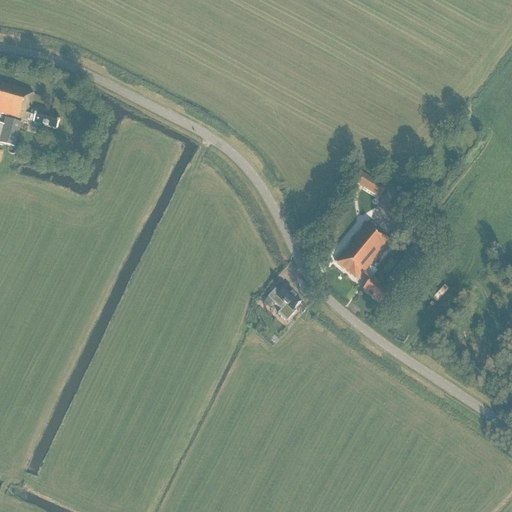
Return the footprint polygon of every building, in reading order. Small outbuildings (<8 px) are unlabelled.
[(34,95),(25,93),(26,91),(0,83),(0,114),(27,122),(27,120),(33,122),(33,123),(57,130),(60,119),(36,112),(36,113),(30,111),(34,95)] [(21,125),(6,120),(0,139),(0,143),(15,148),(21,125)] [(354,182),(380,199),(387,189),(385,188),(388,184),(370,171),(367,176),(361,172),(354,182)] [(367,274),(365,272),(371,265),(372,266),(393,242),(377,228),(376,229),(368,223),(335,262),(358,282),(360,279),(368,285),(363,291),(379,305),(387,295),(377,287),(379,285),(367,274)] [(389,278),(408,294),(431,265),(412,250),(389,278)] [(278,288),(278,287),(263,303),(264,304),(268,299),(282,311),(278,315),(287,322),(286,323),(286,324),(290,320),(297,311),(295,310),(302,303),(285,288),(282,292),(278,288)]
